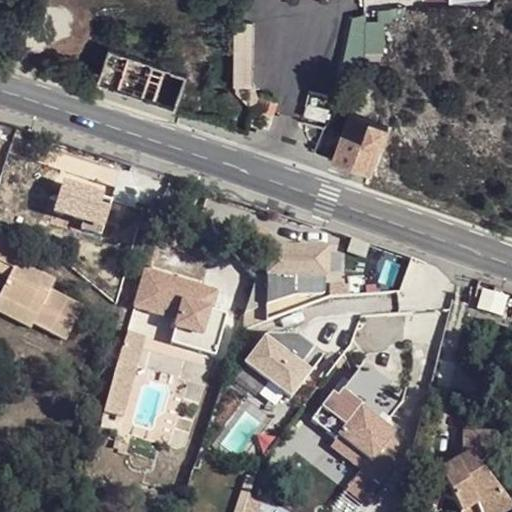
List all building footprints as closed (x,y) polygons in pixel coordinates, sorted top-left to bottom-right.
[(351,15),(342,62),(379,69),(388,22),(351,15)] [(253,96),(252,17),(231,17),(232,97),(253,96)] [(106,44),(93,81),(172,106),(185,69),(106,44)] [(367,170),(378,141),(359,137),(364,116),(346,111),(332,158),(367,170)] [(359,137),(378,141),(384,122),(364,116),(359,137)] [(0,290),(0,291),(0,315),(30,329),(32,326),(64,342),(82,305),(50,290),(55,279),(16,261),(23,247),(0,235),(0,290)] [(325,250),(265,249),(265,278),(255,278),(244,315),(264,309),(293,299),(293,277),(324,278),(325,250)] [(203,286),(148,268),(136,303),(178,317),(175,326),(219,340),(228,313),(212,308),(197,304),(203,286)] [(218,290),(203,286),(197,304),(212,308),(218,290)] [(178,317),(136,303),(127,327),(214,356),(219,340),(175,326),(178,317)] [(300,336),(267,334),(245,363),(291,399),(312,372),(302,364),(315,348),(300,336)] [(328,396),(307,423),(334,444),(328,450),(375,487),(390,467),(389,466),(392,446),(386,442),(390,437),(380,429),(398,406),(354,372),(333,400),(328,396)] [(511,452),(510,431),(459,430),(459,456),(433,468),(421,464),(409,508),(423,511),(431,511),(436,496),(451,500),(456,511),(467,511),(474,509),(475,511),(505,511),(510,509),(476,466),(484,456),(511,456),(511,452)]
